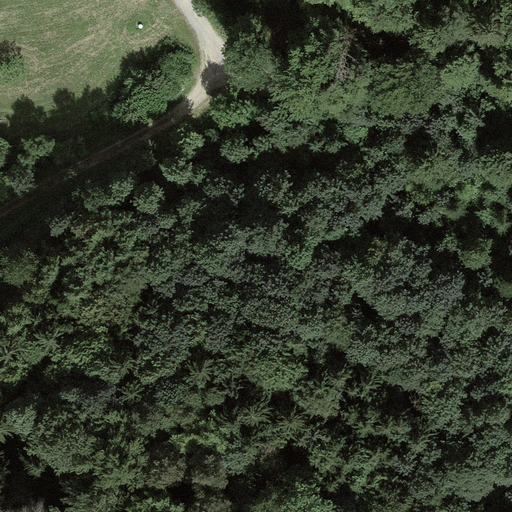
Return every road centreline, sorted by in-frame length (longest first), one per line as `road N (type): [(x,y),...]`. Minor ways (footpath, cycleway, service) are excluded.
road 1 (track): [(183,0),(207,27),(218,67),(279,90),(345,91),(400,45),(409,0)]
road 2 (track): [(218,67),(177,113),(120,140),(0,219)]
